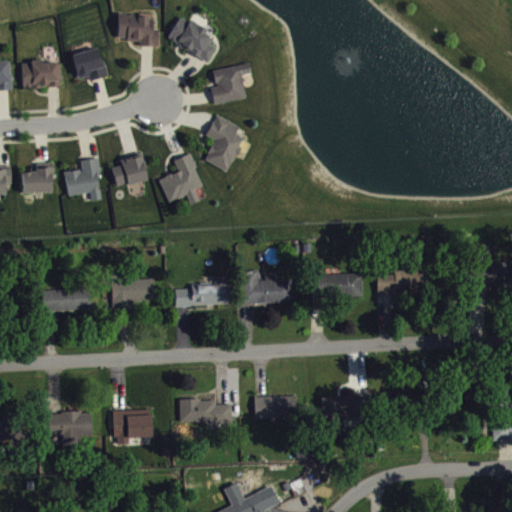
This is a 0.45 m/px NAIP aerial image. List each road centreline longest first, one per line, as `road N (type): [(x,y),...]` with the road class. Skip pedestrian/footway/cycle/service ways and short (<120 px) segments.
road 1 (residential): [(0,363),(511,336)]
road 2 (residential): [(335,511),(372,480),(511,464)]
road 3 (residential): [(150,99),(102,115),(0,125)]
